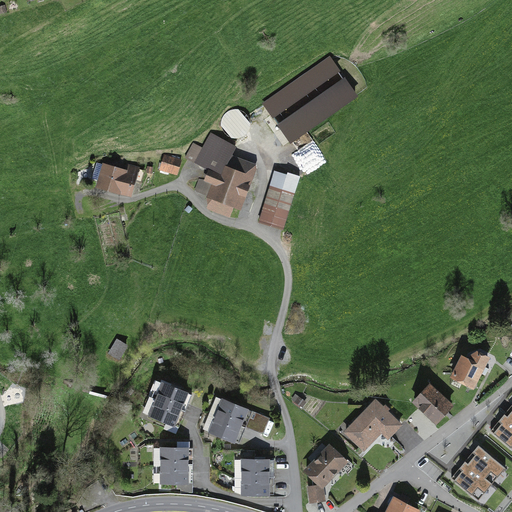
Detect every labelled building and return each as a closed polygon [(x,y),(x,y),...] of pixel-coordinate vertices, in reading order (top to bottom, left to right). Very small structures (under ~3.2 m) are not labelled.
[(357,97),(330,58),(264,103),(291,142),(357,97)] [(254,163),(228,156),(234,145),(207,130),(192,157),(207,165),(202,179),(209,181),(205,197),(208,198),(205,205),(229,213),(232,205),(241,207),(254,163)] [(183,156),(167,153),(164,164),(180,168),(183,156)] [(304,170),(304,154),(280,154),(279,169),(304,170)] [(125,169),(102,163),(96,188),(132,198),(140,167),(126,163),(125,169)] [(299,177),(274,170),(259,219),(284,227),(299,177)] [(117,336),(108,351),(120,358),(128,342),(117,336)] [(473,390),(490,358),(478,351),(476,350),(471,360),(462,355),(450,378),(473,390)] [(189,394),(163,383),(155,400),(181,411),(189,394)] [(454,406),(430,383),(412,402),(436,425),(454,406)] [(242,426),(249,408),(223,398),(216,416),(242,426)] [(389,440),(404,425),(376,399),(344,432),(364,451),(381,433),(389,440)] [(181,411),(155,400),(148,417),(174,428),(179,417),(181,411)] [(511,446),(511,420),(507,417),(505,415),(499,422),(502,424),(494,433),(511,447),(511,446)] [(216,416),(209,433),(235,443),(242,426),(216,416)] [(310,503),(325,501),(324,489),(350,461),(329,442),(302,471),(317,485),(308,487),(310,503)] [(491,472),(498,477),(505,468),(479,446),(473,453),(476,455),(468,465),(485,479),(491,472)] [(161,449),(161,468),(192,469),(192,450),(161,449)] [(270,456),(240,456),(240,476),(270,476),(270,456)] [(477,489),(484,494),(492,485),(485,479),(468,465),(465,462),(460,469),(463,472),(455,481),(472,495),(477,489)] [(192,488),(192,469),(161,468),(160,487),(192,488)] [(270,476),(240,476),(240,496),(270,496),(270,476)] [(419,511),(420,511),(393,497),(385,511),(419,511)]
